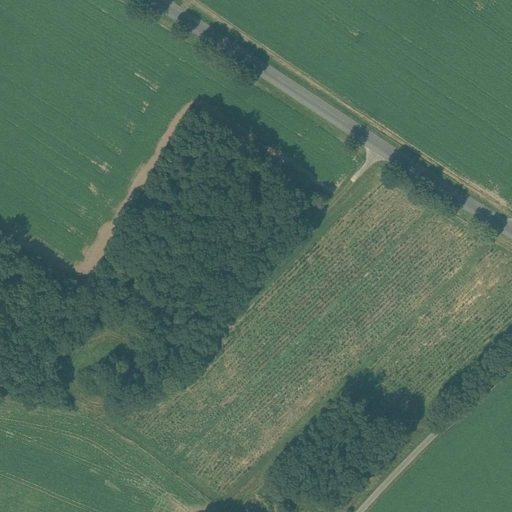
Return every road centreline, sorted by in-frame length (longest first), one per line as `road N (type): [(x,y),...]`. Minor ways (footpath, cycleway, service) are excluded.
road 1 (track): [(382,151),(128,411),(75,391),(67,360),(99,320)]
road 2 (unclassified): [(511,237),(158,0)]
road 3 (unclassified): [(511,363),(361,511)]
